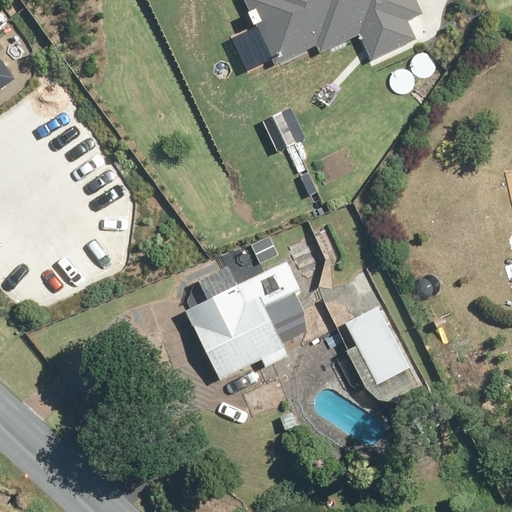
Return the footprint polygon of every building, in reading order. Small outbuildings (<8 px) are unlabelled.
[(239,0),(270,64),(315,43),(319,54),(356,36),(369,63),(416,41),(407,22),(419,17),(410,0),(239,0)] [(0,98),(20,83),(0,56),(0,98)] [(295,116),(278,126),(289,147),(307,138),(295,116)] [(306,324),(280,264),(185,305),(216,374),(289,342),(285,333),(306,324)] [(408,369),(369,275),(333,290),(372,384),(408,369)]
